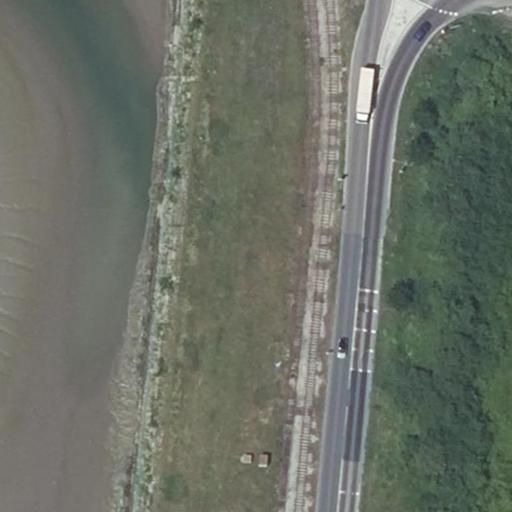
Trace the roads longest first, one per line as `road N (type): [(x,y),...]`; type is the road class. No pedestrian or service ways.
road 1 (tertiary): [(338,511),(374,122)]
road 2 (tertiary): [(374,122),(410,47),(451,0)]
road 3 (tertiary): [(377,0),(366,59),(374,122)]
